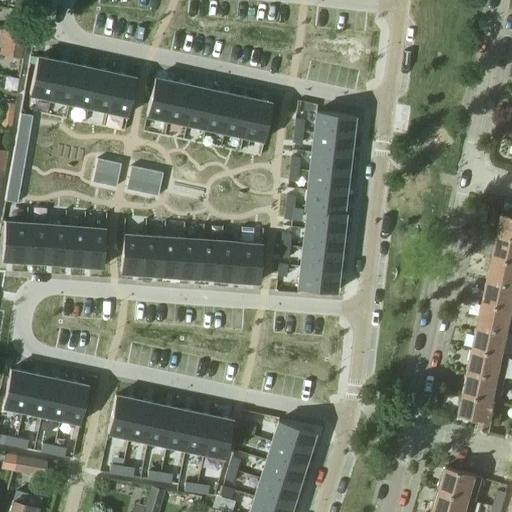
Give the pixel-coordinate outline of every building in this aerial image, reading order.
[(4,28),(2,40),(25,44),(27,32),(4,28)] [(0,53),(22,57),(25,44),(2,40),(0,49),(0,53)] [(38,57),(29,92),(51,98),(58,61),(38,57)] [(58,61),(51,98),(69,102),(76,65),(58,61)] [(77,66),(69,102),(88,105),(95,69),(77,66)] [(95,69),(88,106),(107,111),(115,73),(95,69)] [(115,73),(107,111),(124,115),(133,76),(115,73)] [(158,79),(151,117),(167,120),(167,119),(176,82),(158,79)] [(176,82),(167,119),(186,123),(194,87),(176,82)] [(194,87),(186,123),(205,128),(213,90),(194,87)] [(213,90),(205,128),(223,131),(232,95),(213,90)] [(232,95),(223,131),(243,135),(251,99),(232,95)] [(251,99),(243,135),(264,140),(272,103),(251,99)] [(2,126),(11,127),(14,104),(5,103),(2,126)] [(32,115),(21,113),(20,113),(19,121),(31,123),(32,115)] [(316,114),(314,132),(351,136),(353,119),(316,114)] [(295,118),(294,130),(302,131),(303,119),(295,118)] [(29,131),(31,123),(19,121),(17,129),(29,131)] [(420,140),(434,158),(456,140),(441,122),(420,140)] [(28,139),(29,131),(17,129),(16,137),(28,139)] [(294,130),(292,142),(300,143),(302,131),(294,130)] [(314,132),(311,151),(349,155),(351,136),(314,132)] [(26,147),(28,139),(16,137),(14,145),(26,147)] [(25,155),(26,147),(14,145),(13,153),(25,155)] [(311,151),(309,170),(346,175),(349,155),(311,151)] [(24,163),(25,155),(13,153),(12,161),(24,163)] [(291,156),(289,168),(297,169),(299,157),(291,156)] [(102,171),(105,160),(97,158),(94,170),(102,171)] [(110,173),(113,162),(105,160),(102,171),(110,173)] [(22,170),(24,163),(12,161),(10,168),(22,170)] [(121,163),(113,162),(110,173),(118,175),(121,163)] [(136,179),(139,167),(131,165),(128,177),(136,179)] [(144,180),(147,169),(139,167),(136,179),(144,180)] [(21,178),(22,170),(10,168),(9,176),(21,178)] [(289,168),(288,180),(296,181),(297,169),(289,168)] [(152,182),(155,171),(147,169),(144,180),(152,182)] [(100,183),(102,171),(94,170),(92,181),(100,183)] [(309,170),(307,190),(344,193),(346,175),(309,170)] [(108,185),(110,173),(102,171),(100,183),(108,185)] [(162,172),(155,171),(152,182),(160,184),(162,172)] [(116,186),(118,175),(110,173),(108,185),(116,186)] [(20,186),(21,178),(9,176),(8,184),(20,186)] [(133,190),(136,179),(128,177),(125,189),(133,190)] [(141,192),(144,180),(136,179),(133,190),(141,192)] [(149,194),(152,182),(144,180),(141,192),(149,194)] [(157,196),(160,184),(152,182),(149,194),(157,196)] [(18,194),(20,186),(8,184),(6,192),(18,194)] [(307,190),(305,209),(344,212),(344,194),(307,190)] [(17,202),(18,194),(6,192),(5,200),(6,200),(17,202)] [(286,194),(285,206),(293,207),(294,195),(286,194)] [(285,206),(284,218),(292,219),(293,207),(285,206)] [(305,209),(304,228),(341,231),(344,212),(305,209)] [(511,237),(511,216),(502,214),(498,234),(511,237)] [(5,222),(3,259),(23,260),(25,223),(5,222)] [(25,223),(23,261),(42,263),(46,225),(25,223)] [(46,225),(42,263),(62,263),(64,225),(46,225)] [(64,225),(62,263),(80,266),(84,227),(64,225)] [(84,227),(80,266),(96,270),(99,230),(84,227)] [(304,228),(302,247),(339,251),(342,232),(304,228)] [(123,232),(122,275),(141,273),(144,235),(123,232)] [(282,232),(281,244),(288,245),(290,233),(282,232)] [(511,260),(511,237),(498,234),(493,257),(511,260)] [(144,235),(141,273),(160,275),(163,237),(144,235)] [(163,237),(160,275),(180,276),(183,238),(163,237)] [(183,238),(180,276),(199,277),(202,240),(183,238)] [(202,240),(199,277),(218,279),(221,241),(202,240)] [(221,241),(218,279),(238,281),(240,242),(221,241)] [(240,242),(238,281),(253,281),(257,243),(240,242)] [(281,244),(279,256),(287,257),(288,245),(281,244)] [(302,247),(300,266),(337,270),(339,251),(302,247)] [(511,284),(511,260),(493,257),(488,279),(511,284)] [(278,263),(277,275),(285,276),(286,264),(278,263)] [(300,266),(297,285),(335,290),(338,271),(300,266)] [(511,308),(511,284),(488,279),(484,302),(511,308)] [(508,331),(511,313),(511,308),(484,302),(479,325),(508,331)] [(503,354),(508,331),(479,325),(474,347),(503,354)] [(510,355),(503,354),(474,347),(469,370),(499,376),(505,378),(510,355)] [(500,401),(505,378),(499,376),(469,370),(464,393),(494,399),(496,399),(496,400),(500,401)] [(15,371),(9,407),(21,410),(30,373),(15,371)] [(30,373),(21,410),(40,414),(49,378),(30,373)] [(49,378),(40,414),(59,418),(68,381),(49,378)] [(68,381),(59,418),(76,421),(84,385),(68,381)] [(496,399),(494,399),(464,393),(460,415),(481,419),(478,430),(489,432),(496,400),(496,399)] [(119,395),(112,432),(129,437),(136,399),(119,395)] [(136,399),(129,437),(147,441),(155,403),(136,399)] [(155,403),(147,441),(166,445),(174,407),(155,403)] [(174,407),(166,445),(185,449),(192,411),(174,407)] [(192,411),(185,449),(204,452),(211,415),(192,411)] [(211,415),(204,452),(220,455),(227,418),(211,415)] [(240,420),(237,431),(245,433),(248,421),(240,420)] [(276,425),(271,441),(308,453),(313,437),(276,425)] [(237,431),(235,443),(243,445),(245,433),(237,431)] [(5,436),(3,443),(15,446),(16,438),(5,436)] [(16,438),(15,446),(26,448),(28,441),(16,438)] [(271,441),(266,459),(302,471),(308,453),(271,441)] [(42,444),(41,451),(52,454),(54,446),(42,444)] [(54,446),(52,454),(64,456),(66,449),(54,446)] [(18,455),(15,471),(44,475),(47,459),(18,455)] [(231,456),(228,468),(235,470),(239,458),(231,456)] [(266,459),(260,478),(296,489),(302,471),(266,459)] [(110,465),(109,473),(121,475),(122,467),(110,465)] [(122,467),(121,475),(133,477),(134,469),(122,467)] [(476,502),(483,477),(447,467),(440,491),(469,500),(476,502)] [(228,468),(224,479),(232,481),(235,470),(228,468)] [(148,471),(147,479),(159,481),(160,473),(148,471)] [(160,473),(159,481),(171,483),(172,475),(160,473)] [(260,478),(254,496),(291,508),(296,489),(260,478)] [(185,483),(184,491),(196,493),(197,485),(185,483)] [(197,485),(196,493),(207,495),(209,487),(197,485)] [(222,486),(220,493),(231,497),(233,489),(222,486)] [(149,487),(144,511),(158,511),(162,489),(149,487)] [(501,508),(506,492),(497,489),(493,506),(501,508)] [(12,501),(8,511),(36,511),(38,508),(37,508),(39,498),(16,491),(13,501),(12,501)] [(465,511),(469,500),(440,491),(434,511),(465,511)] [(254,496),(249,511),(289,511),(291,508),(254,496)]
